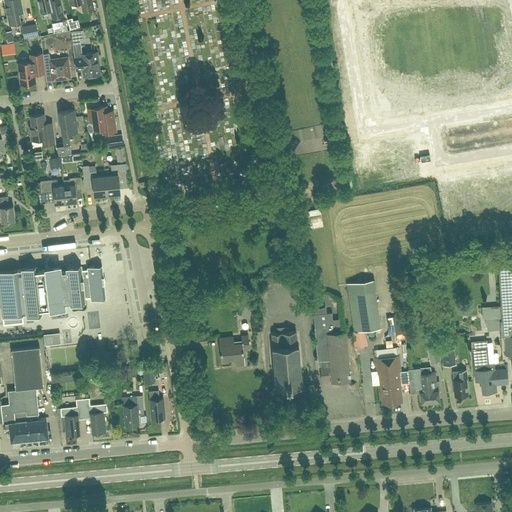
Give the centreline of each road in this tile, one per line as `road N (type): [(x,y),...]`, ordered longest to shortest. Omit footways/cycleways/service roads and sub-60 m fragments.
road 1 (unclassified): [(0,510),(511,464)]
road 2 (residential): [(190,444),(511,414)]
road 3 (secondary): [(194,468),(511,439)]
road 4 (residential): [(190,444),(149,226)]
road 5 (residential): [(342,0),(362,131),(432,120)]
road 6 (secondary): [(0,486),(194,468)]
road 7 (residential): [(0,461),(190,444)]
road 8 (residential): [(149,226),(137,205),(71,217),(59,236)]
